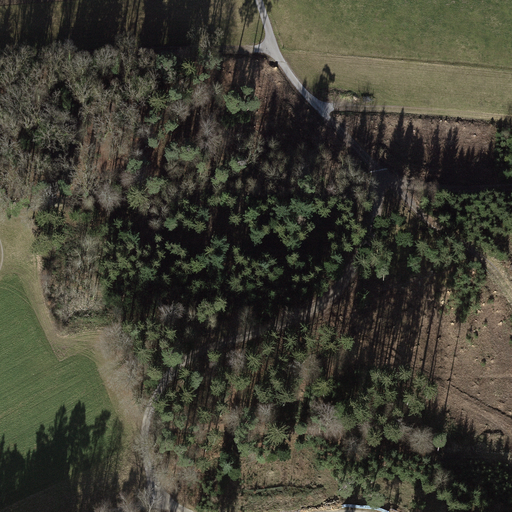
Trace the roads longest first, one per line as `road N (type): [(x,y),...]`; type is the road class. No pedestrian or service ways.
road 1 (track): [(321,108),(386,180),(369,244),(326,301),(298,319),(199,350),(170,375),(145,430),(147,461),(155,496),(182,511)]
road 2 (track): [(511,286),(386,180),(418,189),(511,189)]
road 3 (track): [(0,64),(273,39)]
road 4 (track): [(321,108),(511,123)]
